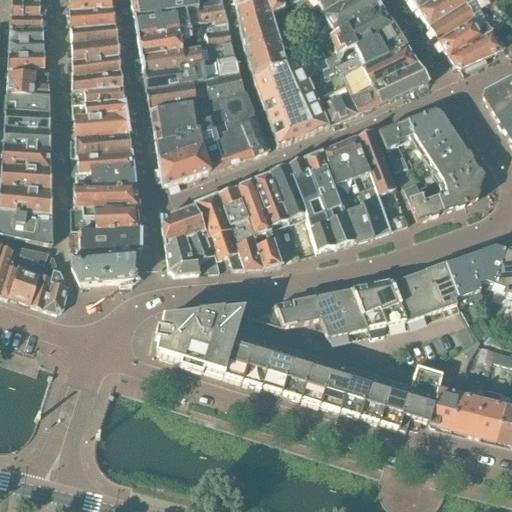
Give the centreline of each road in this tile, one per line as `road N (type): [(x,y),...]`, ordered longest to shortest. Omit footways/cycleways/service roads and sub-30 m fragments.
road 1 (residential): [(94,356),(412,458),(511,481)]
road 2 (residential): [(501,227),(287,288),(169,298)]
road 3 (residential): [(64,257),(58,0)]
road 4 (residential): [(277,165),(450,92)]
road 5 (residential): [(277,165),(225,0)]
road 6 (residential): [(149,207),(277,165)]
